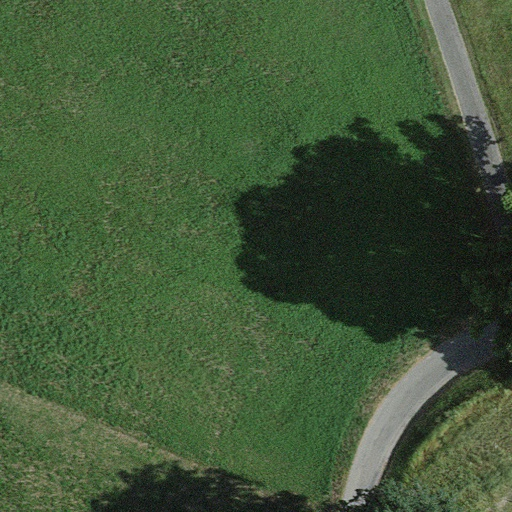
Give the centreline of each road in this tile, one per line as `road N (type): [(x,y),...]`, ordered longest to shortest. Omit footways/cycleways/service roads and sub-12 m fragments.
road 1 (unclassified): [(431,0),(511,234)]
road 2 (unclassified): [(511,338),(425,387),(370,460),(352,511)]
